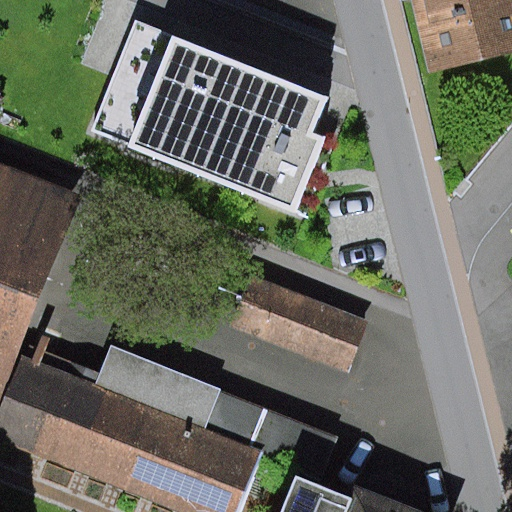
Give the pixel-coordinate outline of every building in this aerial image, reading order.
[(511,0),(413,0),(431,74),(511,55),(511,0)] [(332,91),(131,9),(74,146),(288,233),(334,120),(322,115),(332,91)] [(0,161),(0,404),(2,405),(0,410),(0,444),(170,511),(243,511),(266,457),(325,480),(342,438),(113,347),(102,375),(78,365),(73,376),(49,367),(61,338),(41,330),(29,359),(22,356),(86,195),(0,161)] [(350,375),(371,322),(253,275),(232,328),(350,375)] [(347,496),(300,477),(285,511),(421,511),(352,484),(347,496)]
